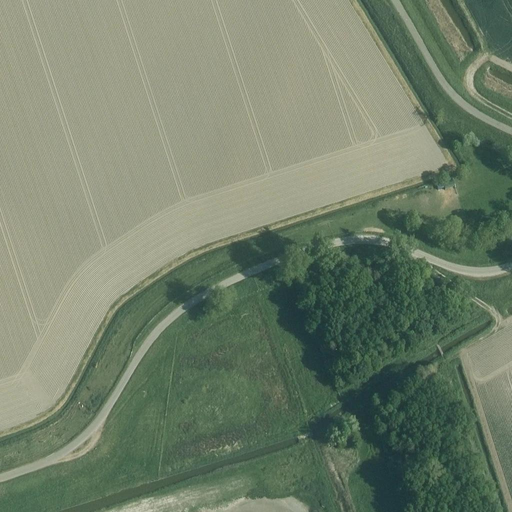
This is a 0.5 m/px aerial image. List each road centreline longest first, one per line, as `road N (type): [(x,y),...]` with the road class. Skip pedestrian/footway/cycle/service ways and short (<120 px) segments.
road 1 (unclassified): [(0,480),(49,464),(91,434),(143,348),(188,296),(283,254),(342,239),(401,246),(473,271),(511,267)]
road 2 (track): [(449,369),(444,359),(499,324),(489,306),(420,267),(422,254)]
road 3 (unclassified): [(511,131),(443,84),(394,0)]
road 4 (track): [(491,311),(342,394)]
road 5 (track): [(496,511),(449,369)]
road 6 (track): [(444,359),(371,407),(372,447)]
